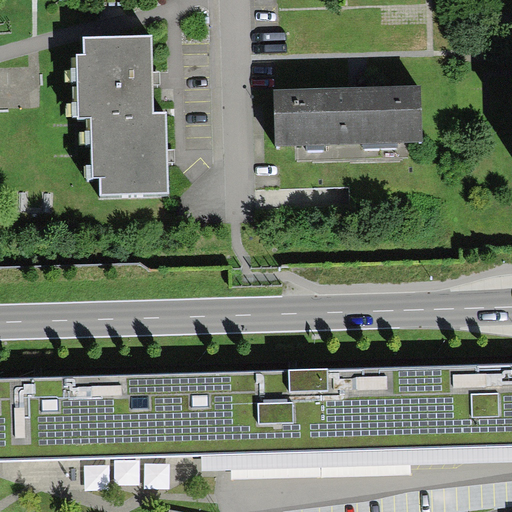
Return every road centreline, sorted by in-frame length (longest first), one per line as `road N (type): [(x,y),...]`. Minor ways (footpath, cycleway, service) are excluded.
road 1 (primary): [(0,322),(511,306)]
road 2 (residential): [(238,207),(233,0)]
